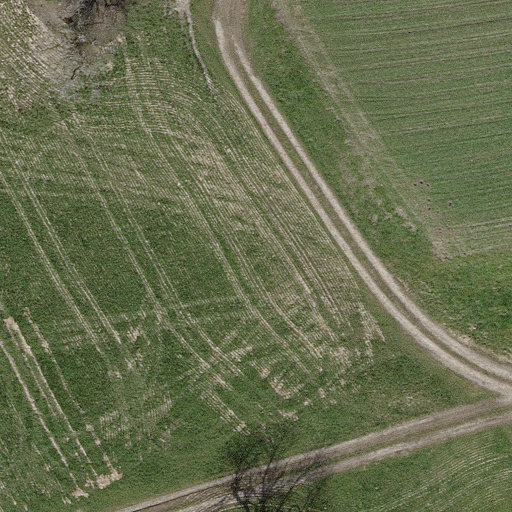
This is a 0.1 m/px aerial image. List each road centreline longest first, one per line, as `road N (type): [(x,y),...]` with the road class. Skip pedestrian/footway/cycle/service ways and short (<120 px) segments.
road 1 (track): [(511,384),(433,341),(382,287),(240,71),(226,41),(223,0)]
road 2 (track): [(511,403),(158,511)]
